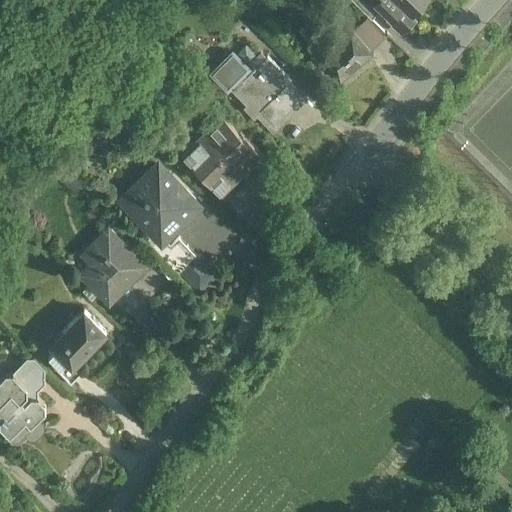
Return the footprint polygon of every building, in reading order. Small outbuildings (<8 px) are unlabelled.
[(353,0),(371,16),(379,8),(371,0),(353,0)] [(422,0),(371,0),(379,8),(402,30),(416,15),(412,11),(422,0)] [(384,33),(368,14),(352,28),(369,47),(384,33)] [(351,26),(321,53),(340,75),(371,49),(369,47),(352,28),(351,26)] [(291,74),(268,50),(267,51),(261,45),(249,57),(255,62),(243,75),(239,72),(249,62),(233,47),(212,69),(228,84),(230,82),(247,99),(245,102),(254,111),(257,109),(274,125),(304,94),(287,77),(291,74)] [(94,84),(62,120),(71,128),(103,92),(94,84)] [(261,150),(221,111),(182,151),(222,190),(261,150)] [(137,173),(155,155),(148,148),(130,166),(137,173)] [(198,201),(159,162),(123,198),(162,237),(163,236),(198,201)] [(145,261),(108,225),(93,240),(102,248),(80,271),(89,279),(83,286),(92,295),(98,288),(109,298),(145,261)] [(179,237),(171,245),(163,236),(162,237),(153,246),(179,271),(196,253),(179,237)] [(84,307),(50,342),(55,347),(48,354),(60,365),(67,359),(72,363),(73,363),(106,328),(84,307)] [(45,367),(34,356),(27,357),(13,371),(31,388),(45,374),(45,367)] [(72,363),(67,359),(60,365),(56,369),(70,383),(82,372),(73,363),(72,363)] [(31,388),(13,371),(6,371),(0,376),(0,410),(3,413),(0,415),(0,424),(12,436),(19,436),(45,409),(45,402),(38,395),(31,395),(27,392),(31,388)]
